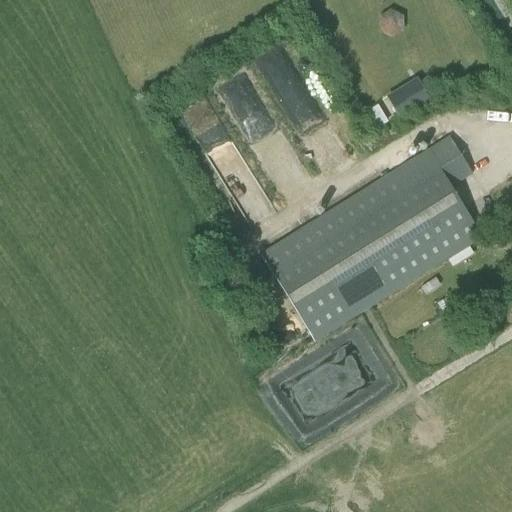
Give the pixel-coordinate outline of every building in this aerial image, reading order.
[(379,33),(403,31),(402,10),(377,11),(379,33)] [(328,176),(349,162),(273,47),(253,60),(328,176)] [(415,76),(385,94),(396,112),(426,94),(415,76)] [(375,102),(363,110),(374,127),(386,119),(375,102)] [(473,175),(448,136),(259,254),(315,344),(482,239),(451,189),(473,175)] [(445,298),(437,304),(444,316),(453,310),(445,298)]
